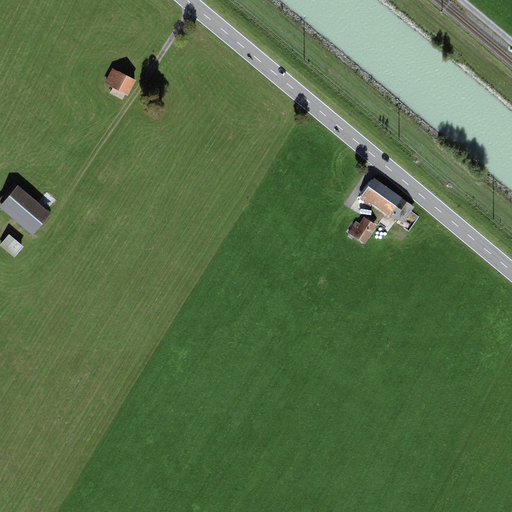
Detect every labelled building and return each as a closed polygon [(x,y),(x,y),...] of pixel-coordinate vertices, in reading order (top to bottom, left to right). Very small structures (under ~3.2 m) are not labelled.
[(122,98),(125,92),(126,93),(132,80),(112,70),(106,82),(114,86),(111,92),(122,98)] [(375,181),(362,199),(371,205),(374,200),(403,220),(412,207),(375,181)] [(0,199),(0,200),(33,230),(47,214),(13,184),(0,199)] [(350,231),(364,240),(373,226),(365,221),(363,224),(361,223),(359,225),(356,222),(350,231)] [(1,245),(14,256),(21,247),(9,236),(1,245)]
